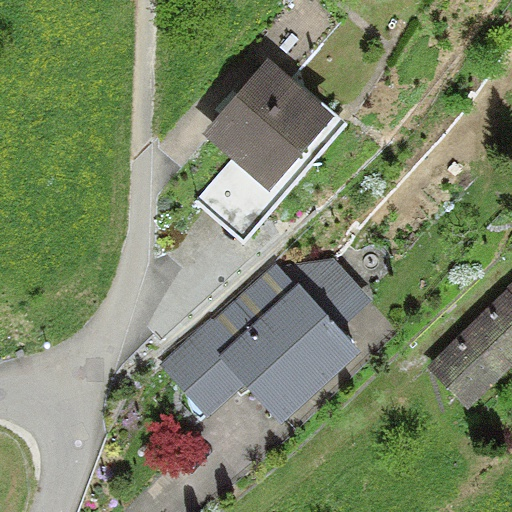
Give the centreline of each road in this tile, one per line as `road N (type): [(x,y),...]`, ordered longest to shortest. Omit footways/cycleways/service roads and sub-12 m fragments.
road 1 (track): [(143,0),(132,248)]
road 2 (residential): [(132,248),(75,410)]
road 3 (unknown): [(147,511),(241,430)]
